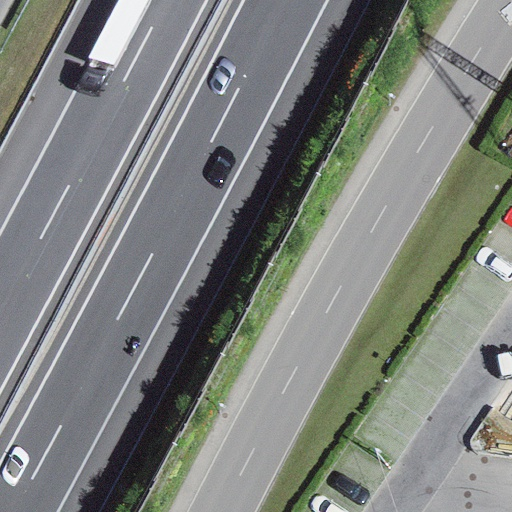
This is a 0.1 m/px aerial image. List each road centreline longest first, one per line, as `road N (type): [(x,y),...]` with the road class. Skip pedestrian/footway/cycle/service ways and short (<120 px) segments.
road 1 (motorway): [(14,511),(284,0)]
road 2 (tertiary): [(511,6),(230,511)]
road 3 (motorway): [(152,0),(0,286)]
